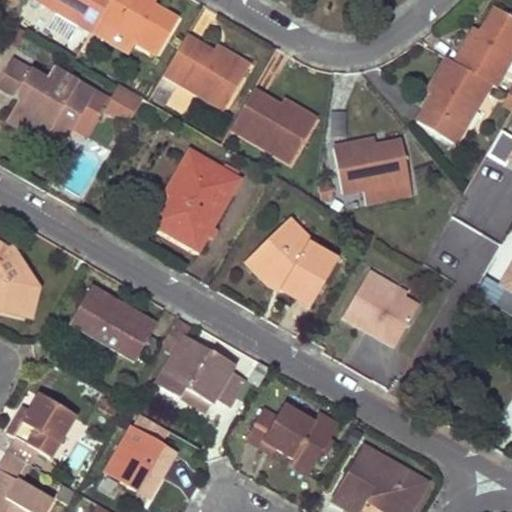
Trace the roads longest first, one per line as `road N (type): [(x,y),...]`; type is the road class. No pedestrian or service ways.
road 1 (residential): [(488,499),(460,460),(0,191)]
road 2 (residential): [(434,0),(410,24),(345,50),(314,46),(234,0)]
road 3 (unknown): [(389,417),(459,290)]
